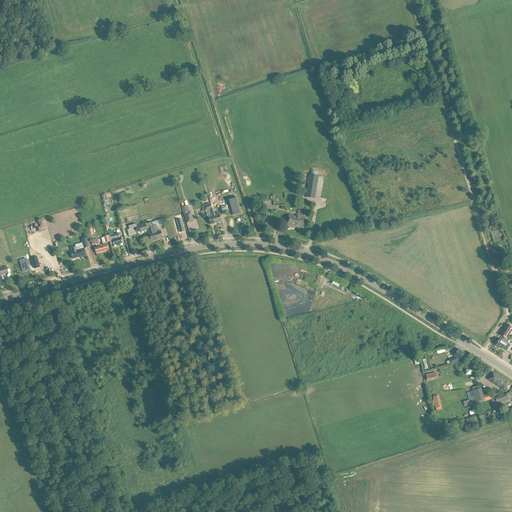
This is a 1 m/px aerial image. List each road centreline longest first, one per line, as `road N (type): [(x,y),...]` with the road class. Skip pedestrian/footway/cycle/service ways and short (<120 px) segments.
road 1 (tertiary): [(0,299),(196,247),(280,247),(357,274),(511,373)]
road 2 (track): [(485,349),(506,312),(408,0)]
road 3 (track): [(258,244),(212,101)]
